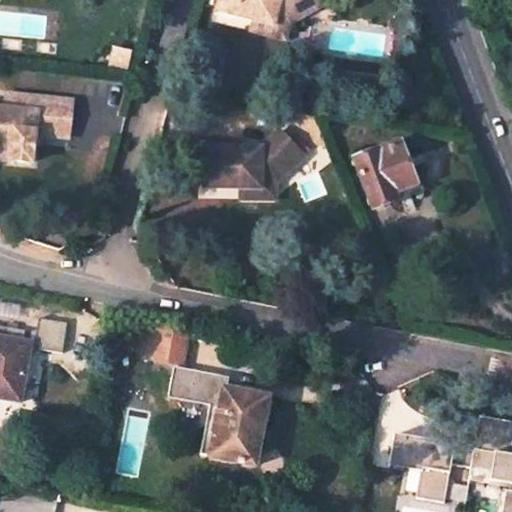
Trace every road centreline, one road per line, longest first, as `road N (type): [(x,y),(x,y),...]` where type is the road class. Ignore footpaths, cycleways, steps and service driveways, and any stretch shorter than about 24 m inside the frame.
road 1 (residential): [(112,292),(511,372)]
road 2 (residential): [(182,0),(112,292)]
road 3 (secondary): [(446,0),(511,179)]
